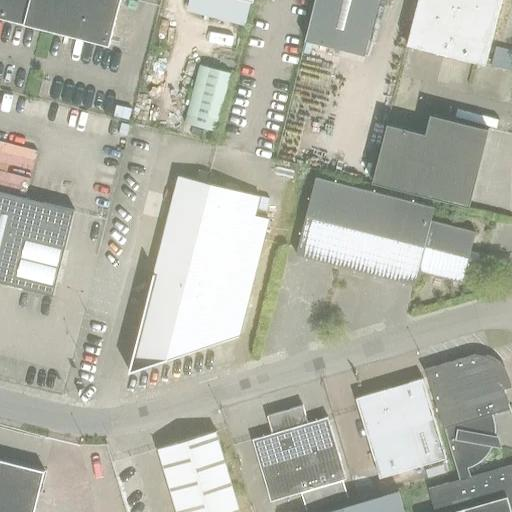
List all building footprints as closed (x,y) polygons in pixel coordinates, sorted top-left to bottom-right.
[(0,0),(0,18),(109,46),(120,0),(0,0)] [(314,0),(305,40),(365,56),(378,0),(314,0)] [(418,0),(407,45),(485,65),(501,0),(418,0)] [(231,74),(200,65),(185,123),(216,131),(231,74)] [(387,125),(372,183),(469,208),(488,130),(430,116),(425,135),(387,125)] [(0,171),(33,178),(40,142),(0,134),(0,171)] [(315,177),(319,162),(275,151),(271,166),(315,177)] [(268,219),(257,216),(262,197),(178,176),(173,195),(129,372),(238,337),(268,219)] [(434,207),(316,177),(296,255),(414,285),(418,271),(462,282),(475,232),(430,221),(434,207)] [(0,282),(53,295),(74,210),(0,191),(0,282)] [(496,369),(500,364),(501,364),(499,361),(497,360),(494,358),(492,357),(489,356),(485,355),(481,355),(478,354),(475,355),(471,356),(425,369),(443,429),(456,472),(468,468),(467,467),(472,465),(477,463),(481,459),(485,456),(488,451),(491,446),(502,448),(502,447),(495,446),(496,437),(495,437),(495,436),(494,430),(494,425),(493,420),(491,414),(510,409),(501,379),(500,375),(498,371),(496,369)] [(422,378),(356,398),(380,478),(446,458),(422,378)] [(252,439),(271,501),(301,492),(306,510),(348,498),(342,480),(346,479),(328,417),(308,423),(302,405),(267,416),(272,434),(252,439)] [(239,511),(216,431),(158,448),(177,511),(239,511)] [(0,459),(0,511),(34,511),(45,471),(0,459)] [(511,511),(511,465),(470,477),(468,468),(456,472),(458,481),(428,489),(434,511),(511,511)] [(399,491),(343,507),(344,511),(400,511),(405,511),(399,491)]
